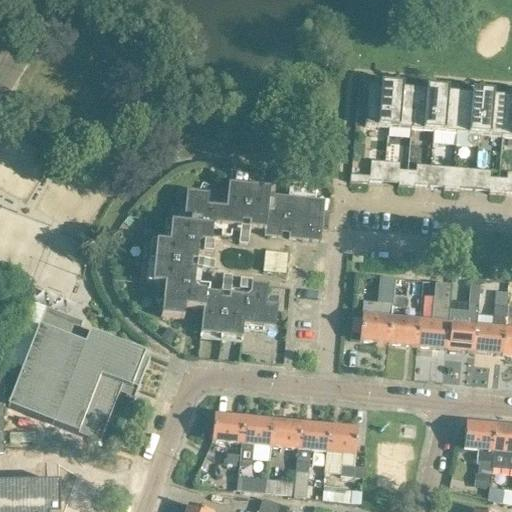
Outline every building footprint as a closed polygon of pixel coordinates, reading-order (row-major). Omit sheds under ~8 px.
[(364,128),(387,130),(391,90),(367,88),(364,128)] [(387,130),(410,132),(414,92),(391,90),(387,130)] [(436,93),(414,92),(410,132),(432,134),(436,93)] [(457,136),(459,95),(436,93),(432,134),(431,146),(455,148),(456,136),(457,136)] [(482,97),(481,97),(459,95),(457,136),(468,137),(468,143),(472,147),(477,148),(478,138),(482,97)] [(478,138),(501,140),(505,99),(482,97),(478,138)] [(511,140),(511,99),(505,99),(501,140),(511,140)] [(383,184),(385,165),(370,163),(369,178),(350,176),(349,184),(368,186),(368,183),(383,184)] [(407,172),(399,172),(399,166),(385,165),(383,184),(398,185),(397,188),(405,189),(407,172)] [(428,188),(430,169),(415,167),(415,173),(407,172),(405,189),(414,190),(414,186),(428,188)] [(451,193),(453,170),(430,169),(428,188),(443,189),(443,192),(451,193)] [(474,191),(475,172),(453,170),(451,193),(459,194),(459,190),(474,191)] [(498,180),(489,179),(490,173),(475,172),(474,191),(488,193),(488,196),(496,197),(498,180)] [(511,194),(511,174),(506,174),(506,181),(498,180),(496,197),(504,197),(505,194),(511,194)] [(324,202),(315,201),(316,188),(289,186),(288,198),(269,196),(270,190),(228,186),(225,210),(207,208),(208,197),(186,195),(182,226),(170,225),(168,245),(155,244),(151,286),(164,287),(160,319),(183,321),(184,310),(202,312),(200,336),(242,340),(243,328),(275,331),(278,298),(266,297),(267,288),(250,286),(251,284),(239,283),(238,298),(208,295),(208,289),(193,288),(196,256),(212,258),(213,246),(210,246),(211,237),(230,239),(232,228),(264,232),(263,238),(320,244),(321,233),(327,233),(329,214),(323,213),(324,202)] [(280,276),(282,257),(268,255),(266,275),(280,276)] [(419,324),(417,349),(445,352),(448,326),(447,326),(448,312),(450,288),(434,286),(431,325),(419,324)] [(393,299),(392,309),(404,310),(405,300),(393,299)] [(448,326),(445,352),(473,355),(476,329),(477,313),(478,307),(468,306),(467,314),(448,312),(447,326),(448,326)] [(493,308),(492,319),(505,320),(506,309),(494,308),(493,308)] [(137,393),(150,360),(149,360),(148,361),(143,359),(144,355),(94,336),(80,331),(82,324),(45,310),(7,408),(99,444),(122,387),(131,390),(132,386),(137,388),(136,392),(137,393)] [(361,318),(359,344),(388,346),(391,321),(361,318)] [(391,321),(388,346),(417,349),(419,324),(391,321)] [(476,329),(473,355),(502,357),(504,332),(476,329)] [(511,332),(504,332),(502,357),(511,358),(511,332)] [(214,418),(211,444),(227,445),(240,447),(241,447),(243,421),(214,418)] [(239,459),(238,469),(245,470),(252,470),(253,460),(254,448),(269,449),(271,424),(243,421),(241,447),(240,447),(239,459)] [(271,424),(269,449),(297,452),(299,426),(271,424)] [(296,464),(294,476),(307,477),(309,453),(325,455),(328,429),(299,426),(297,452),(296,464)] [(465,426),(463,452),(477,453),(476,466),(478,466),(477,476),(489,477),(490,470),(492,454),(494,429),(465,426)] [(328,429),(325,455),(354,458),(357,432),(328,429)] [(492,454),(490,470),(511,472),(511,430),(494,429),(492,454)] [(226,458),(225,468),(238,469),(239,459),(226,458)] [(341,468),(338,496),(351,498),(353,470),(341,468)] [(254,494),(254,495),(264,496),(265,482),(255,481),(254,494)] [(293,499),(293,497),(293,492),(294,485),(265,482),(264,496),(293,499)] [(263,500),(258,511),(287,511),(289,509),(263,500)]
